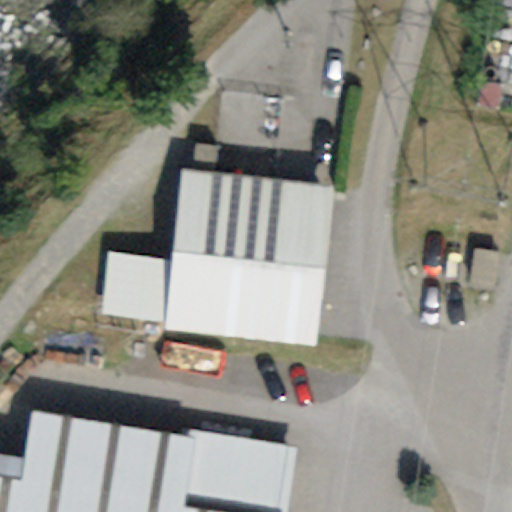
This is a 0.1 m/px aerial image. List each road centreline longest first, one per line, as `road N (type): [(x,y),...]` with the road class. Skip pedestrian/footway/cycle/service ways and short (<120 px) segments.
road 1 (unclassified): [(436,0),(408,187),(503,425),(511,474)]
road 2 (unknown): [(288,0),(0,320)]
